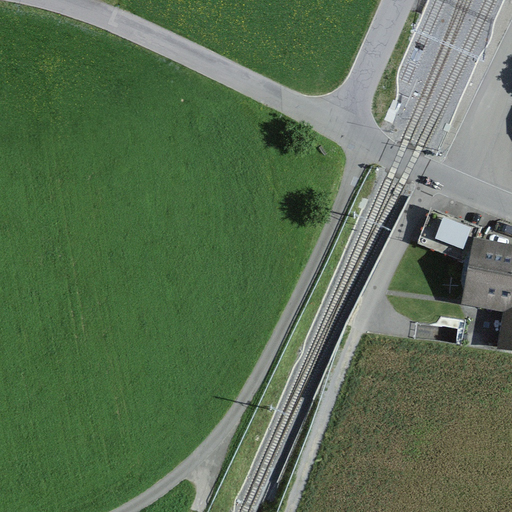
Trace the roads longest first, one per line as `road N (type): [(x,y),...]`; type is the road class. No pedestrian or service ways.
road 1 (unclassified): [(362,141),(238,401),(201,449),(117,511)]
road 2 (track): [(421,169),(283,511)]
road 3 (unclassified): [(51,0),(339,128)]
road 4 (unclassified): [(339,128),(394,0)]
road 5 (residential): [(511,61),(457,187)]
